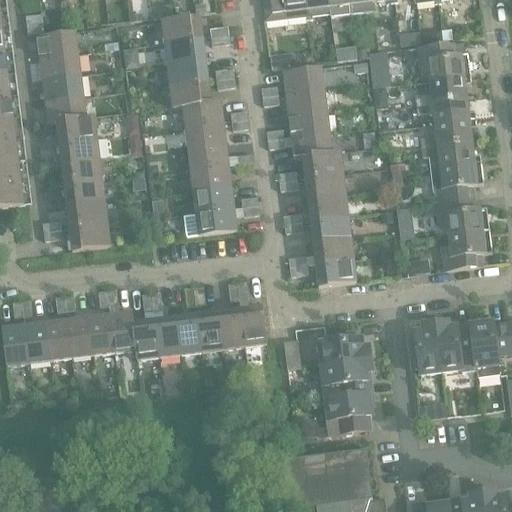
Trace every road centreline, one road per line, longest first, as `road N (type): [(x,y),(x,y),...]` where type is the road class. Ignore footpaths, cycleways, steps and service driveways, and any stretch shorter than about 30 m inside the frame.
road 1 (residential): [(0,248),(8,288),(275,266)]
road 2 (residential): [(511,477),(461,463),(410,469),(389,300)]
road 3 (residential): [(275,266),(250,0)]
road 4 (residential): [(511,210),(487,0)]
road 5 (residential): [(275,266),(280,318),(389,300)]
road 6 (residential): [(389,300),(511,284)]
